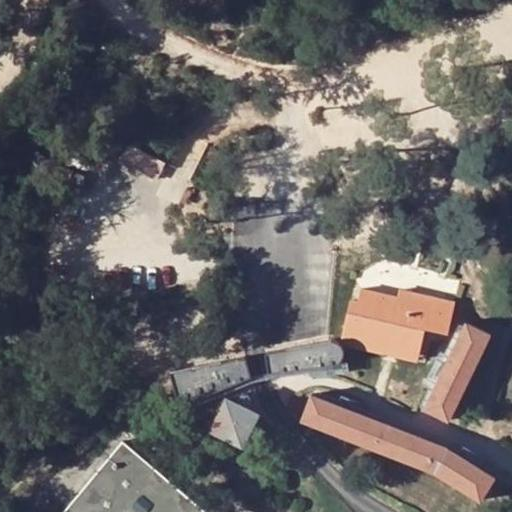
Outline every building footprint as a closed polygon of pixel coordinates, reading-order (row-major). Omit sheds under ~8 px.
[(120,162),(150,175),(159,154),(129,141),(120,162)] [(428,327),(451,332),(458,302),(402,288),(400,297),(365,289),(363,300),(354,297),(344,332),(421,352),(428,327)] [(467,321),(424,407),(449,420),(491,332),(467,321)] [(421,352),(344,332),(342,343),(418,363),(421,352)] [(338,341),(329,339),(266,351),(269,374),(329,365),(338,362),(342,358),(344,354),(343,348),(342,344),(342,343),(338,341)] [(246,355),(170,370),(180,409),(252,378),(246,355)] [(446,446),(310,393),(299,421),(433,473),(480,502),(495,478),(446,446)] [(260,415),(225,398),(208,433),(242,449),(260,415)] [(204,511),(122,443),(64,511),(204,511)]
